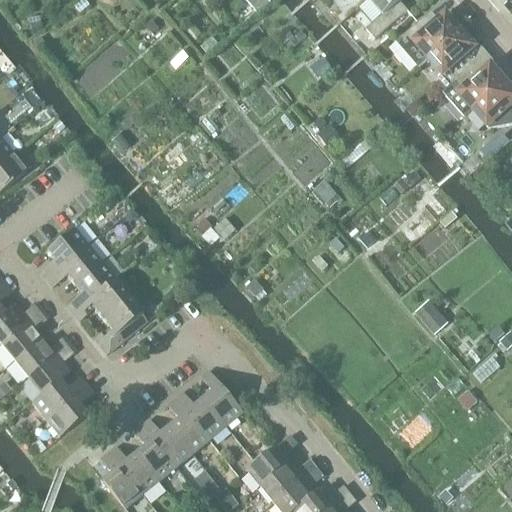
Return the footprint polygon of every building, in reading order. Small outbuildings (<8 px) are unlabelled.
[(368,0),(382,16),(365,31),(374,41),(407,12),(399,3),(402,0),(368,0)] [(428,61),(427,61),(465,28),(452,23),(445,16),(438,22),(430,13),(396,43),(418,69),(428,61)] [(439,82),(446,90),(471,68),(463,59),(474,49),(468,42),(465,28),(427,61),(428,61),(443,79),(439,82)] [(465,120),(473,113),(472,112),(510,79),(496,75),(490,68),(494,64),(486,55),(471,68),(446,90),(442,93),(465,120)] [(472,112),(473,113),(487,129),(487,130),(488,131),(511,126),(511,91),(510,79),(472,112)] [(503,136),(493,144),(500,152),(510,144),(509,144),(503,136)] [(0,166),(12,157),(0,141),(0,166)] [(12,157),(0,166),(0,194),(26,174),(12,157)] [(38,275),(45,282),(87,248),(73,231),(45,253),(53,263),(38,275)] [(66,278),(73,287),(100,265),(87,248),(45,282),(51,290),(66,278)] [(65,308),(72,316),(114,282),(100,265),(73,287),(80,296),(65,308)] [(93,312),(100,321),(128,298),(114,282),(72,316),(78,324),(93,312)] [(0,318),(3,315),(0,311),(0,303),(11,295),(5,287),(0,290),(0,318)] [(128,298),(100,321),(107,330),(93,342),(105,357),(146,325),(140,317),(142,316),(128,298)] [(0,346),(42,313),(35,305),(21,317),(13,307),(3,315),(0,318),(0,346)] [(0,346),(0,347),(13,364),(41,341),(33,332),(48,321),(42,313),(0,346)] [(13,364),(27,381),(69,346),(63,338),(48,350),(41,341),(13,364)] [(27,381),(40,397),(58,382),(58,383),(68,375),(61,366),(75,354),(69,346),(27,381)] [(212,394),(203,401),(226,429),(243,415),(208,373),(200,380),(212,394)] [(30,405),(44,422),(86,388),(80,380),(65,392),(58,383),(58,382),(40,397),(30,405)] [(86,388),(44,422),(58,439),(86,417),(78,407),(93,395),(86,388)] [(182,394),(175,401),(209,443),(226,429),(203,401),(194,409),(182,394)] [(179,422),(170,429),(192,457),(209,443),(175,401),(167,407),(179,422)] [(149,422),(141,428),(175,470),(192,457),(170,429),(161,436),(149,422)] [(145,449),(136,456),(159,484),(175,470),(141,428),(133,434),(145,449)] [(282,445),(288,453),(297,446),(290,438),(282,445)] [(282,445),(247,473),(260,489),(289,466),(282,458),(288,453),(282,445)] [(115,449),(107,456),(142,498),(159,484),(136,456),(127,464),(115,449)] [(142,498),(107,456),(100,462),(112,476),(102,484),(125,511),(142,498)] [(260,489),(273,506),(317,470),(310,462),(296,474),(289,466),(260,489)] [(278,511),(296,511),(314,497),(308,490),(323,478),(317,470),(273,506),(278,511)] [(335,495),(341,503),(349,496),(343,488),(335,495)] [(296,511),(327,511),(334,507),(322,491),(314,497),(296,511)] [(349,496),(341,503),(347,510),(356,504),(349,496)]
